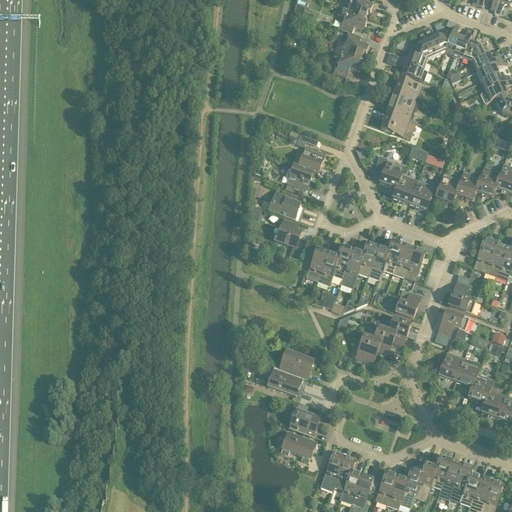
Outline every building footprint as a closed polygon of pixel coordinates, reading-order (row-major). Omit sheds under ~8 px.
[(363,4),(364,0),(349,0),(350,0),(352,1),(349,6),(342,4),(339,11),(366,21),(367,17),(369,18),(372,8),(363,4)] [(489,2),(489,0),(479,0),(476,8),(481,9),(485,1),(489,2)] [(494,14),(499,0),(489,0),(489,2),(493,4),(490,12),(494,14)] [(511,6),(511,0),(499,0),(494,14),(494,16),(500,18),(504,7),(508,8),(511,6)] [(364,25),(366,21),(339,11),(337,19),(344,21),(342,27),(340,26),(338,32),(347,35),(351,37),(353,32),(363,35),(366,25),(364,25)] [(453,59),(460,40),(456,38),(459,30),(454,28),(449,41),(443,55),(453,59)] [(473,32),(472,34),(462,62),(471,65),(484,59),(479,47),(475,46),(479,34),(473,32)] [(443,55),(449,41),(437,37),(433,39),(430,33),(424,36),(435,59),(443,55)] [(462,62),(472,34),(467,33),(464,41),(460,40),(453,59),(462,62)] [(361,40),(351,37),(347,35),(345,41),(347,42),(345,47),(338,45),(335,52),(361,62),(363,58),(365,59),(368,49),(359,46),(361,40)] [(435,59),(424,36),(419,38),(421,44),(417,47),(412,58),(426,63),(435,59)] [(360,65),(361,62),(335,52),(333,60),(340,62),(338,67),(336,67),(332,77),(346,82),(349,72),(359,76),(362,66),(360,65)] [(423,73),(426,63),(412,58),(408,56),(406,62),(397,59),(396,64),(423,73)] [(475,75),(502,63),(499,58),(491,62),(489,57),(484,59),(471,65),(475,75)] [(480,85),(498,77),(495,71),(504,67),(502,63),(475,75),(480,85)] [(429,75),(423,73),(396,64),(394,68),(402,71),(400,77),(425,86),(429,75)] [(484,94),(510,82),(508,77),(500,81),(498,77),(480,85),(484,94)] [(399,82),(392,98),(416,107),(422,90),(399,82)] [(511,87),(511,85),(510,82),(484,94),(479,97),(483,107),(493,102),(507,96),(504,91),(511,87)] [(511,120),(511,116),(511,100),(508,99),(507,96),(493,102),(500,116),(511,120)] [(410,123),(416,107),(392,98),(387,115),(410,123)] [(416,125),(410,123),(387,115),(380,131),(409,142),(416,125)] [(303,150),(305,144),(298,141),(296,147),(303,150)] [(446,161),(413,149),(410,158),(443,169),(446,161)] [(305,151),(298,169),(312,175),(317,177),(324,158),(305,151)] [(379,186),(395,192),(401,178),(404,169),(379,159),(374,174),(382,177),(379,186)] [(306,193),(312,175),(298,169),(294,167),(287,186),(306,193)] [(511,170),(503,167),(499,177),(494,191),(495,191),(511,197),(511,195),(511,170)] [(494,191),(499,177),(483,171),(480,181),(475,195),(491,201),(495,191),(494,191)] [(475,195),(480,181),(463,175),(460,184),(454,198),(455,198),(472,204),(475,195)] [(408,207),(417,184),(401,178),(395,192),(392,201),(408,207)] [(454,198),(460,184),(443,178),(435,202),(451,208),(455,198),(454,198)] [(434,190),(417,184),(408,207),(425,214),(434,190)] [(269,213),(285,219),(297,224),(299,217),(297,216),(301,207),(286,201),(287,199),(275,195),(269,213)] [(251,221),(261,222),(262,209),(253,208),(251,221)] [(295,230),(297,224),(285,219),(282,228),(284,229),(280,239),(276,238),(274,244),(295,252),(302,233),(295,230)] [(484,275),(494,247),(484,243),(474,271),(484,275)] [(392,276),(403,248),(392,244),(388,254),(382,272),(392,276)] [(367,279),(378,250),(367,246),(363,257),(357,275),(367,279)] [(495,279),(505,251),(494,247),(484,275),(495,279)] [(403,280),(413,252),(403,248),(392,276),(403,280)] [(342,282),(352,253),(342,249),(338,260),(332,278),(342,282)] [(382,272),(388,254),(378,250),(367,279),(378,283),(382,272)] [(511,265),(511,253),(505,251),(495,279),(506,283),(510,272),(509,272),(511,265)] [(317,285),(328,256),(317,252),(306,281),(317,285)] [(424,256),(413,252),(403,280),(414,284),(424,256)] [(363,257),(352,253),(342,282),(340,287),(351,291),(357,275),(363,257)] [(338,260),(328,256),(317,285),(328,289),(332,278),(338,260)] [(468,289),(457,285),(448,309),(471,317),(475,305),(464,301),(468,289)] [(395,316),(412,322),(421,299),(409,294),(405,305),(400,303),(395,316)] [(368,303),(360,300),(356,310),(367,305),(368,303)] [(331,313),(333,307),(323,304),(321,309),(331,313)] [(349,306),(346,305),(342,316),(353,311),(352,310),(348,308),(349,306)] [(341,317),(343,312),(333,308),(331,313),(341,317)] [(469,322),(446,314),(438,337),(449,341),(453,330),(465,334),(469,322)] [(340,319),(340,329),(349,329),(349,320),(340,319)] [(393,321),(389,333),(395,336),(391,346),(402,350),(410,327),(393,321)] [(389,333),(379,329),(374,341),(380,344),(376,355),(387,358),(391,346),(395,336),(389,333)] [(465,334),(453,330),(449,341),(461,345),(465,334)] [(495,334),(493,343),(504,346),(506,336),(495,334)] [(374,341),(364,337),(356,360),(372,367),(376,355),(380,344),(374,341)] [(492,353),(501,357),(504,351),(495,347),(492,353)] [(279,372),(303,381),(307,382),(314,364),(286,354),(279,372)] [(455,385),(464,361),(447,355),(439,379),(455,385)] [(481,367),(464,361),(455,385),(471,391),(477,377),(481,367)] [(296,400),(303,381),(279,372),(275,370),(268,389),(296,400)] [(493,383),(477,377),(471,391),(468,400),(484,406),(490,392),(493,383)] [(498,421),(506,398),(490,392),(484,406),(481,415),(498,421)] [(511,399),(506,398),(498,421),(511,426),(511,399)] [(320,421),(297,412),(290,431),(313,440),(320,421)] [(282,452),(304,460),(302,463),(309,466),(310,462),(316,445),(288,435),(282,452)] [(333,488),(344,459),(334,456),(321,489),(332,493),(334,488),(333,488)] [(356,464),(344,459),(333,488),(334,488),(345,492),(352,474),(356,464)] [(440,491),(451,462),(440,459),(436,469),(429,487),(430,487),(440,491)] [(451,495),(462,466),(451,462),(440,491),(451,495)] [(424,504),(430,487),(429,487),(436,469),(426,465),(421,476),(413,499),(413,500),(424,504)] [(470,475),(471,476),(473,470),(462,466),(451,495),(449,501),(460,505),(470,475)] [(413,499),(421,476),(411,472),(407,483),(398,506),(399,506),(409,510),(413,500),(413,499)] [(351,506),(362,478),(352,474),(345,492),(341,502),(351,506)] [(470,508),(481,479),(471,476),(470,475),(460,505),(470,508)] [(386,508),(396,479),(386,476),(376,504),(386,508)] [(373,482),(362,478),(351,506),(363,510),(364,506),(369,492),(373,483),(373,482)] [(407,483),(396,479),(386,508),(397,511),(399,506),(398,506),(407,483)] [(480,511),(491,483),(481,479),(470,508),(468,511),(480,511)] [(493,511),(503,487),(491,483),(480,511),(493,511)]
